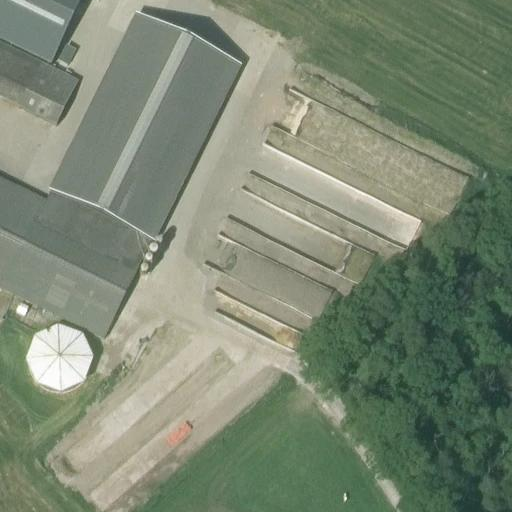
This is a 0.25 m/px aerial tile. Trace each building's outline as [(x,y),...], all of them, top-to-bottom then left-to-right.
[(0,0),(0,42),(51,67),(83,0),(0,0)] [(0,290),(103,341),(144,259),(167,211),(238,68),(137,19),(46,205),(45,204),(47,200),(0,177),(0,290)] [(68,44),(59,60),(66,64),(75,48),(68,44)] [(0,101),(56,129),(77,86),(0,47),(0,101)] [(282,96),(267,129),(449,210),(459,188),(422,171),(426,160),(282,96)] [(255,153),(245,177),(408,242),(417,219),(255,153)] [(362,280),(373,252),(234,195),(222,223),(362,280)] [(316,318),(328,294),(243,255),(231,280),(316,318)] [(26,366),(36,389),(60,398),(83,387),(92,363),(81,339),(57,331),(33,342),(26,366)]
